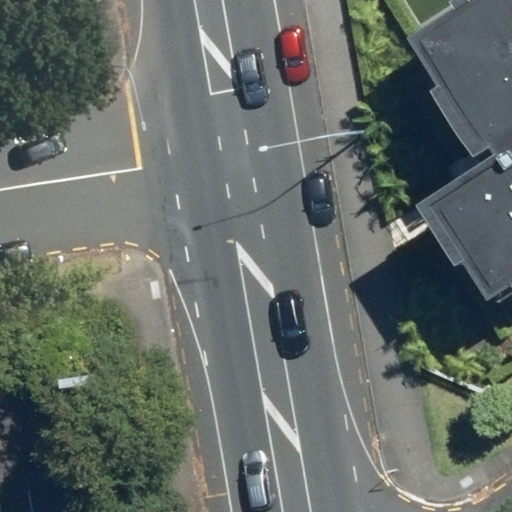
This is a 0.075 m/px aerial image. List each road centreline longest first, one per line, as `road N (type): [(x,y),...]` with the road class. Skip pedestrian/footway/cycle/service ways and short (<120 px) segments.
road 1 (secondary): [(232,152),(297,511)]
road 2 (residential): [(0,191),(232,152)]
road 3 (secondary): [(208,0),(232,152)]
